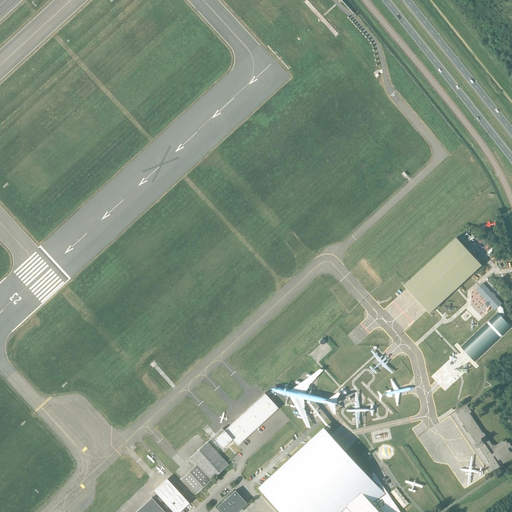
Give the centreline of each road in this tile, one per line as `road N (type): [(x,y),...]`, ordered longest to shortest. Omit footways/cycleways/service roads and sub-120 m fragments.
road 1 (unclassified): [(364,0),(481,146),(511,200)]
road 2 (trunk): [(385,0),(511,157)]
road 3 (trunk): [(511,132),(406,0)]
